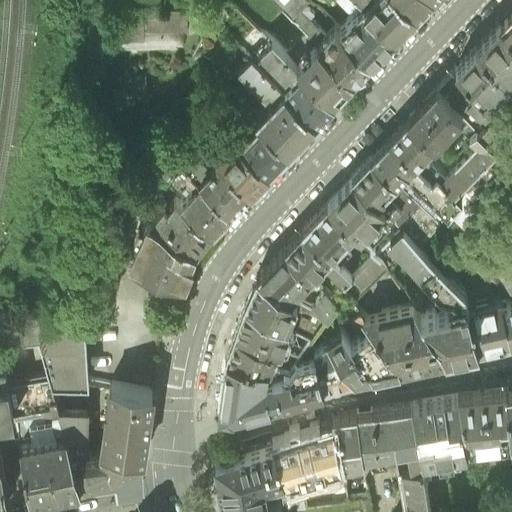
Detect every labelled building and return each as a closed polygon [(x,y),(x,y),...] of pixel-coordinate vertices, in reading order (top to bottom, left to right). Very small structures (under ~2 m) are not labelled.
[(298,10),(306,0),(273,0),(291,17),(298,10)] [(357,14),(340,32),(352,43),(355,46),(370,60),(383,47),(394,36),(378,21),(356,0),(338,0),(349,10),(352,10),(352,9),(357,14)] [(356,0),(378,21),(394,36),(403,26),(415,13),(402,0),(356,0)] [(402,0),(415,13),(424,4),(427,0),(402,0)] [(186,8),(89,9),(90,51),(115,49),(115,45),(182,43),(181,23),(186,22),(186,8)] [(306,34),(307,35),(334,60),(335,61),(353,78),(361,69),(370,60),(355,46),(352,43),(340,32),(330,42),(325,38),(326,35),(310,20),(314,15),(309,9),(298,10),(291,17),(307,33),(306,34)] [(511,9),(511,11),(498,24),(511,37),(511,9)] [(511,37),(498,24),(487,36),(476,46),(492,61),(511,80),(511,37)] [(307,35),(287,56),(313,81),(317,85),(332,100),(342,90),(353,78),(335,61),(334,60),(307,35)] [(270,40),(251,58),(298,104),(314,119),(322,110),(332,100),(317,85),(313,81),(287,56),(270,40)] [(511,80),(492,61),(476,46),(467,56),(455,69),(470,84),(479,92),(490,101),(492,112),(511,90),(511,80)] [(275,97),(256,117),(258,119),(272,132),(273,134),(287,147),(300,133),(314,119),(298,104),(251,58),(250,57),(237,70),(264,95),(266,95),(270,92),(275,97)] [(470,84),(455,69),(447,77),(437,87),(451,100),(463,111),(479,92),(470,84)] [(145,72),(118,73),(119,96),(142,95),(146,91),(145,72)] [(451,100),(437,87),(423,102),(408,119),(420,131),(433,143),(463,111),(451,100)] [(511,173),(511,90),(492,112),(510,129),(495,145),(455,187),(465,196),(449,213),(463,225),(511,173)] [(492,112),(477,126),(495,145),(510,129),(492,112)] [(240,127),(232,135),(252,154),(267,168),(277,158),(287,147),(273,134),(272,132),(258,119),(246,132),(240,127)] [(420,131),(408,119),(397,129),(389,137),(402,149),(414,159),(433,143),(420,131)] [(495,145),(477,126),(468,136),(475,143),(442,176),(455,187),(495,145)] [(234,173),(250,186),(258,178),(267,168),(252,154),(232,135),(224,143),(227,146),(217,155),(219,157),(234,173)] [(402,149),(389,137),(377,150),(370,157),(383,169),(396,180),(414,159),(402,149)] [(143,140),(127,141),(127,159),(143,158),(143,140)] [(215,194),(229,208),(238,198),(250,186),(234,173),(219,157),(207,170),(202,165),(204,163),(203,161),(192,150),(181,161),(215,194)] [(181,161),(172,153),(156,170),(165,178),(170,173),(181,161)] [(383,169),(370,157),(361,168),(353,176),(365,187),(378,199),(396,180),(383,169)] [(436,170),(432,175),(414,159),(396,180),(425,207),(433,199),(449,213),(465,196),(455,187),(442,176),(436,170)] [(191,187),(180,200),(192,211),(196,214),(210,228),(220,217),(229,208),(215,194),(181,161),(170,173),(184,187),(187,184),(191,187)] [(365,187),(353,176),(340,190),(327,205),(339,216),(354,230),(360,235),(367,228),(372,232),(391,211),(378,199),(365,187)] [(146,218),(149,221),(163,204),(149,192),(142,200),(134,211),(146,218)] [(167,207),(163,204),(149,221),(172,235),(194,249),(202,238),(210,228),(196,214),(192,211),(180,200),(175,197),(167,207)] [(339,216),(327,205),(316,216),(302,229),(316,241),(330,254),(354,230),(339,216)] [(146,218),(123,261),(157,272),(180,282),(187,266),(194,249),(172,235),(149,221),(146,218)] [(401,227),(389,240),(404,255),(442,294),(453,297),(454,300),(466,297),(465,294),(401,227)] [(316,241),(302,229),(292,240),(283,249),(297,262),(311,275),(330,254),(316,241)] [(360,235),(354,230),(330,254),(353,274),(376,255),(372,250),(374,246),(360,235)] [(404,255),(389,240),(376,255),(388,269),(404,255)] [(297,262),(283,249),(270,263),(256,277),(276,288),(292,295),(301,286),(311,275),(297,262)] [(113,257),(97,250),(87,284),(88,284),(87,288),(111,296),(123,261),(113,257)] [(376,255),(353,274),(341,287),(354,304),(389,270),(388,269),(376,255)] [(511,339),(511,271),(504,264),(498,270),(508,281),(511,297),(511,300),(500,304),(509,340),(511,339)] [(276,288),(256,277),(251,290),(244,304),(266,314),(285,322),(297,298),(292,295),(276,288)] [(467,306),(466,297),(454,300),(456,308),(449,310),(448,309),(436,313),(436,311),(420,316),(442,348),(444,355),(461,351),(478,347),(472,326),(467,306)] [(509,340),(500,304),(499,298),(467,306),(472,326),(478,347),(494,344),(509,340)] [(266,314),(244,304),(240,317),(234,332),(257,339),(299,352),(312,334),(285,322),(266,314)] [(87,381),(87,379),(82,305),(32,313),(39,338),(47,367),(52,384),(86,382),(87,381)] [(412,305),(365,317),(397,358),(399,362),(399,365),(420,361),(444,355),(442,348),(420,316),(412,305)] [(319,325),(327,338),(353,376),(363,374),(372,372),(353,343),(330,311),(319,325)] [(365,333),(353,343),(372,372),(388,368),(399,365),(399,362),(397,358),(365,317),(360,312),(353,321),(361,330),(365,333)] [(39,338),(32,313),(15,315),(22,341),(39,338)] [(257,339),(234,332),(231,341),(225,357),(249,360),(290,364),(299,352),(257,339)] [(231,412),(231,410),(297,391),(323,383),(320,370),(315,347),(312,334),(299,352),(290,364),(249,360),(225,357),(222,380),(218,410),(231,412)] [(327,338),(315,347),(320,370),(323,383),(323,384),(337,380),(353,376),(327,338)] [(0,413),(13,411),(6,379),(3,363),(0,363),(0,413)] [(47,367),(6,379),(13,411),(14,416),(58,405),(52,384),(47,367)] [(59,409),(86,408),(87,390),(86,390),(86,382),(52,384),(58,405),(59,409)] [(109,382),(99,447),(122,450),(144,450),(147,423),(152,389),(133,386),(109,382)] [(482,393),(457,395),(466,446),(511,441),(506,390),(482,393)] [(434,400),(409,404),(420,459),(436,456),(434,449),(450,445),(451,452),(467,449),(466,446),(457,395),(434,400)] [(409,404),(387,407),(365,409),(355,411),(361,453),(370,451),(408,444),(409,448),(407,449),(410,467),(421,465),(420,459),(409,404)] [(58,405),(14,416),(19,445),(66,433),(59,409),(58,405)] [(86,450),(86,408),(59,409),(66,433),(72,453),(86,450)] [(331,414),(332,421),(340,459),(340,461),(362,458),(361,453),(355,411),(346,413),(331,414)] [(296,433),(272,440),(284,477),(340,459),(332,421),(296,433)] [(67,487),(80,483),(77,473),(75,463),(73,458),(72,453),(66,433),(19,445),(24,471),(29,497),(67,487)] [(255,446),(214,459),(219,484),(222,502),(277,492),(287,489),(284,477),(272,440),(255,446)] [(142,453),(144,450),(122,450),(99,447),(86,450),(72,453),(73,458),(75,463),(77,473),(80,483),(94,477),(110,470),(111,470),(139,456),(142,453)] [(421,511),(429,511),(421,465),(410,467),(400,468),(407,511),(421,511)] [(223,511),(280,511),(277,492),(222,502),(223,511)]
